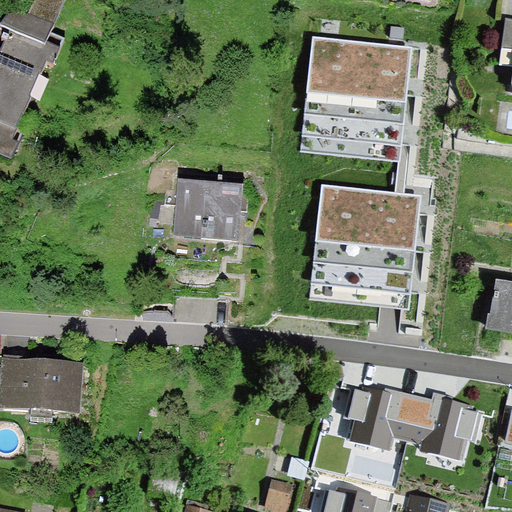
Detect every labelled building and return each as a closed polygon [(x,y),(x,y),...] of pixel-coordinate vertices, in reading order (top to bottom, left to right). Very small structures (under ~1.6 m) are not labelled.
[(36,0),(29,16),(13,9),(2,28),(12,33),(9,38),(6,37),(3,43),(5,44),(0,55),(0,54),(0,156),(12,162),(38,105),(31,100),(48,64),(54,67),(66,40),(52,34),(67,0),(36,0)] [(511,16),(503,15),(496,75),(511,76),(511,16)] [(413,48),(314,37),(301,152),(401,163),(413,48)] [(245,187),(178,181),(173,236),(239,242),(245,187)] [(422,196),(322,185),(310,299),(410,309),(422,196)] [(511,278),(495,275),(489,311),(486,310),(483,327),(511,331),(511,278)] [(82,365),(2,360),(0,392),(0,410),(79,416),(82,365)] [(386,391),(366,386),(364,391),(356,389),(349,418),(356,420),(351,441),(390,451),(393,437),(405,440),(416,395),(386,388),(386,391)] [(454,397),(435,392),(433,399),(416,395),(405,440),(424,445),(422,451),(459,461),(465,439),(473,441),(480,412),(472,410),(473,405),(453,400),(454,397)] [(291,457),(287,475),(301,478),(305,460),(291,457)] [(264,508),(280,511),(285,511),(293,484),(271,478),(264,508)] [(376,511),(380,497),(341,487),(340,492),(330,489),(323,511),(376,511)] [(408,511),(448,511),(450,505),(412,496),(408,511)] [(183,511),(214,511),(216,508),(186,501),(183,511)]
